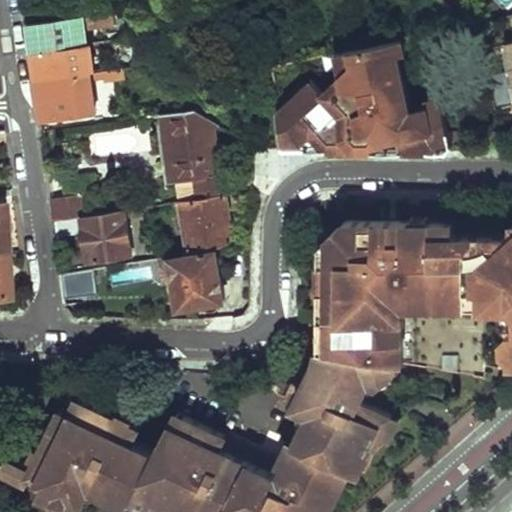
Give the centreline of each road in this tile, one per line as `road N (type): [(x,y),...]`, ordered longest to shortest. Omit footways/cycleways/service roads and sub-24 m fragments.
road 1 (residential): [(46,335),(245,337),(268,309),(272,214),(300,178),(327,171),(511,171)]
road 2 (residential): [(20,107),(46,335)]
